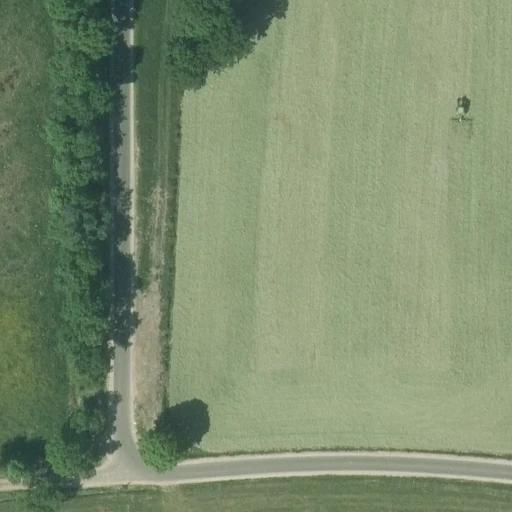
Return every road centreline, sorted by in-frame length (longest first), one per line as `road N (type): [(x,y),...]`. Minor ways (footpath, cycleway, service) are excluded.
road 1 (tertiary): [(131,475),(121,396),(122,0)]
road 2 (tertiary): [(131,475),(327,467),(511,478)]
road 3 (track): [(0,485),(131,475)]
